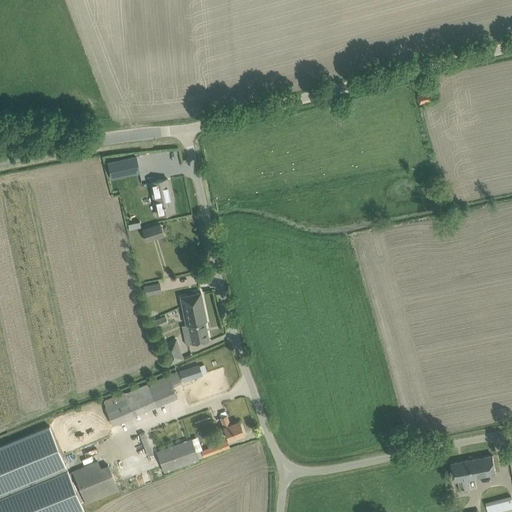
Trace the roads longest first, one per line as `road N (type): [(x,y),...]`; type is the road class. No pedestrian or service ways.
road 1 (unclassified): [(185,129),(220,282),(283,470)]
road 2 (unclassified): [(185,129),(511,47)]
road 3 (unclassified): [(283,470),(511,432)]
road 4 (unclassified): [(0,159),(185,129)]
